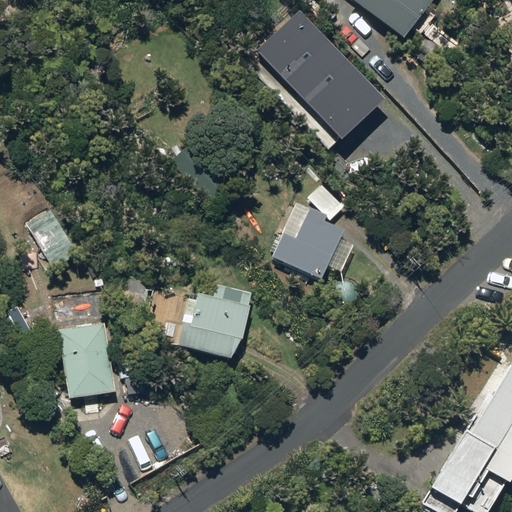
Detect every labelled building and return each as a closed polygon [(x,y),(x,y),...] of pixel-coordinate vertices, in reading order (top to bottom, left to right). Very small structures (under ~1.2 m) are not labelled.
[(402,43),(433,0),(349,0),(347,2),(402,43)] [(341,140),(385,99),(300,10),(259,49),(265,56),(252,69),(329,149),(340,138),(341,140)] [(126,93),(131,103),(140,99),(134,88),(126,93)] [(379,176),(361,194),(390,223),(407,205),(379,176)] [(270,262),(319,284),(326,269),(340,275),(353,246),(339,240),(343,233),(322,224),(325,219),(296,205),(270,262)] [(76,257),(49,212),(25,227),(52,271),(76,257)] [(186,302),(179,330),(239,345),(251,297),(214,288),(211,300),(196,297),(194,303),(186,302)] [(57,332),(67,403),(113,397),(102,325),(57,332)] [(119,380),(135,378),(133,364),(117,366),(119,380)] [(463,437),(426,498),(450,511),(455,511),(479,475),(505,491),(511,479),(511,366),(467,440),(463,437)] [(45,413),(26,423),(34,437),(52,427),(45,413)]
